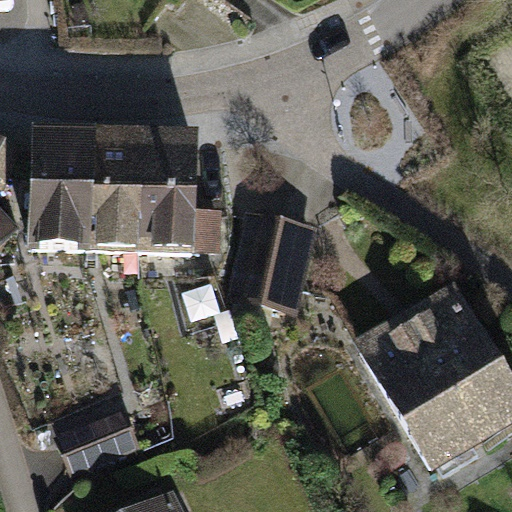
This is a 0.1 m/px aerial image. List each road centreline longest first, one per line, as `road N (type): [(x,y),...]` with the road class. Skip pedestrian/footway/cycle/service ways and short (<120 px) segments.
road 1 (residential): [(511,289),(358,178),(301,128),(272,81)]
road 2 (residential): [(272,81),(149,100),(0,89)]
road 3 (residential): [(428,0),(377,35),(272,81)]
